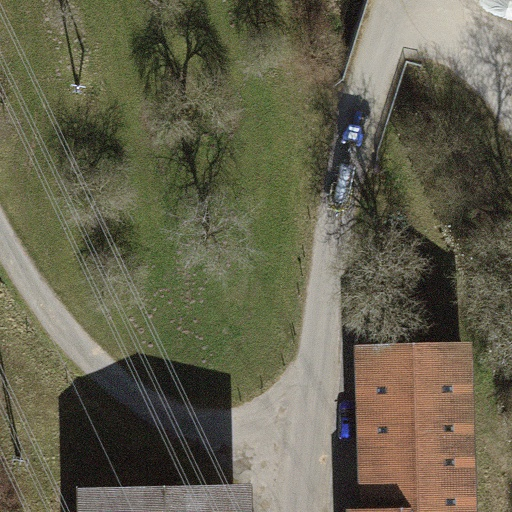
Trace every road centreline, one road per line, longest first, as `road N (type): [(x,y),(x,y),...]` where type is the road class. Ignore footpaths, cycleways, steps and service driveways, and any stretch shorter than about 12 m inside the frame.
road 1 (unclassified): [(303,511),(340,196),(397,0)]
road 2 (track): [(308,463),(182,423),(115,381),(52,313),(0,232)]
road 3 (track): [(511,97),(432,0)]
